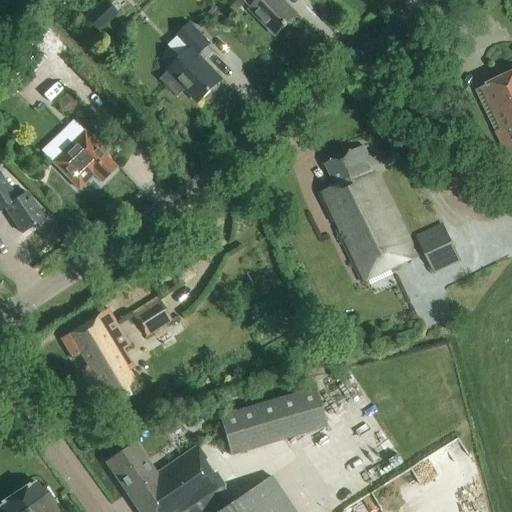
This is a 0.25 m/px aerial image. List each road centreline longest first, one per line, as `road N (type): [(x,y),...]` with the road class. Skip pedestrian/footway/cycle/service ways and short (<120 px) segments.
road 1 (tertiary): [(9,314),(230,162),(429,0)]
road 2 (tertiary): [(101,511),(37,424),(0,394)]
